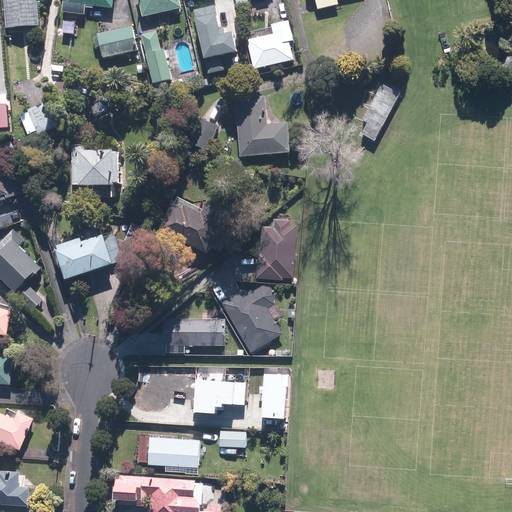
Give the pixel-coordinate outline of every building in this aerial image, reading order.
[(40,26),(37,0),(5,0),(8,28),(40,26)] [(70,0),(70,3),(113,8),(113,0),(70,0)] [(140,0),(145,17),(181,7),(179,0),(140,0)] [(301,0),(307,17),(333,9),(330,0),(301,0)] [(226,42),(237,40),(235,33),(239,32),(234,9),(219,13),(226,42)] [(249,40),(255,69),(295,60),(290,41),(294,40),(289,21),(272,25),(274,35),(249,40)] [(76,23),(64,22),(63,33),(75,34),(76,23)] [(100,33),(105,57),(137,50),(131,26),(100,33)] [(157,33),(144,36),(154,82),(171,78),(165,50),(161,50),(157,33)] [(363,135),(376,141),(399,93),(383,85),(365,122),(369,124),(363,135)] [(237,99),(242,156),(291,152),(288,122),(268,124),(265,97),(237,99)] [(51,102),(29,111),(38,132),(60,123),(51,102)] [(0,108),(0,127),(9,127),(8,108),(0,108)] [(210,147),(219,126),(209,122),(200,143),(210,147)] [(73,151),(74,185),(120,183),(119,151),(116,151),(116,150),(73,151)] [(0,200),(30,191),(23,171),(8,175),(1,153),(0,153),(0,200)] [(175,203),(162,230),(209,253),(230,210),(210,200),(203,214),(186,205),(185,208),(175,203)] [(11,212),(0,216),(0,228),(15,223),(11,212)] [(295,278),(297,226),(291,225),(291,221),(274,220),(274,227),(261,226),(258,277),(284,278),(284,277),(295,278)] [(142,225),(132,222),(126,241),(137,244),(142,225)] [(0,275),(16,292),(41,267),(19,246),(25,240),(15,230),(0,244),(0,275)] [(58,251),(67,279),(115,264),(106,236),(84,243),(83,238),(60,245),(61,250),(58,251)] [(244,291),(223,303),(252,352),(283,334),(268,308),(274,304),(275,294),(272,289),(263,286),(247,296),(244,291)] [(30,287),(20,298),(33,311),(44,300),(30,287)] [(0,333),(8,335),(12,311),(0,309),(0,333)] [(226,320),(167,320),(167,353),(186,353),(186,345),(226,345),(226,320)] [(0,356),(0,383),(11,384),(13,358),(0,356)] [(259,370),(237,370),(237,385),(258,386),(259,370)] [(200,396),(204,396),(205,378),(166,375),(164,393),(171,393),(168,421),(197,423),(200,396)] [(0,412),(0,440),(21,450),(34,419),(19,413),(16,419),(0,412)] [(248,431),(222,430),(221,445),(247,447),(248,431)] [(179,433),(153,431),(150,465),(167,466),(167,471),(199,473),(201,440),(179,439),(179,433)] [(0,503),(29,506),(30,487),(20,486),(21,473),(0,471),(0,503)] [(197,480),(121,474),(121,478),(119,478),(117,497),(151,500),(150,511),(200,511),(201,504),(202,504),(204,483),(196,482),(197,480)]
